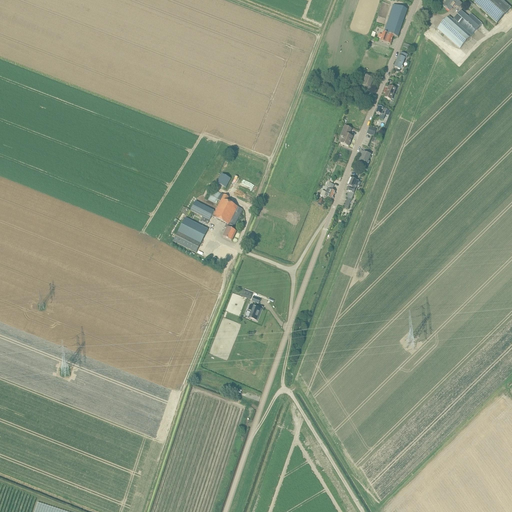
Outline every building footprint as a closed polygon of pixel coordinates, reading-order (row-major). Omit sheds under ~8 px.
[(461,3),(456,0),(448,0),(443,7),(450,11),(455,5),(458,7),(461,3)] [(500,0),(476,0),(474,3),(497,23),(510,8),(500,0)] [(380,42),(386,43),(390,45),(393,36),(398,38),(407,10),(402,8),(393,6),(384,33),(383,33),(383,35),(379,34),(378,37),(381,39),(380,42)] [(461,9),(453,18),(470,34),(482,23),(470,12),(466,14),(461,9)] [(449,17),(437,29),(460,49),(470,38),(449,17)] [(398,56),(394,67),(397,68),(396,70),(396,71),(397,71),(397,72),(398,72),(399,72),(400,72),(401,70),(405,59),(406,59),(408,55),(406,54),(401,53),(399,56),(398,56)] [(367,87),(367,88),(370,90),(372,85),(371,84),(373,80),(368,78),(368,77),(364,76),(362,81),(364,82),(363,86),(367,87)] [(384,98),(389,100),(391,100),(395,89),(394,88),(389,86),(388,90),(387,93),(387,92),(384,98)] [(378,107),(376,113),(381,115),(385,116),(385,115),(388,115),(389,113),(390,111),(383,108),(378,107)] [(341,144),(344,145),(349,147),(352,137),(349,136),(351,129),(347,128),(345,127),(341,136),(343,137),(341,144)] [(359,161),(364,163),(367,164),(371,155),(361,151),(360,154),(361,155),(359,161)] [(217,183),(226,188),(230,179),(221,174),(217,183)] [(348,192),(345,197),(350,199),(352,200),(354,194),(354,193),(356,189),(356,188),(359,181),(355,180),(350,178),(347,186),(348,186),(346,191),(348,192)] [(213,217),(227,224),(233,227),(233,226),(234,226),(243,210),(227,202),(229,197),(214,189),(210,196),(208,201),(215,204),(217,200),(221,201),(213,217)] [(324,198),(327,199),(332,200),(335,192),(327,189),(324,198)] [(195,201),(190,211),(208,220),(213,211),(195,201)] [(185,218),(178,232),(173,241),(196,253),(208,230),(185,218)] [(227,228),(223,237),(231,241),(236,232),(232,229),(233,227),(227,224),(225,228),(227,228)] [(244,291),(241,297),(246,299),(250,300),(252,294),(244,291)] [(249,318),(252,319),(257,321),(261,309),(253,306),(250,305),(248,310),(251,311),(249,318)]
